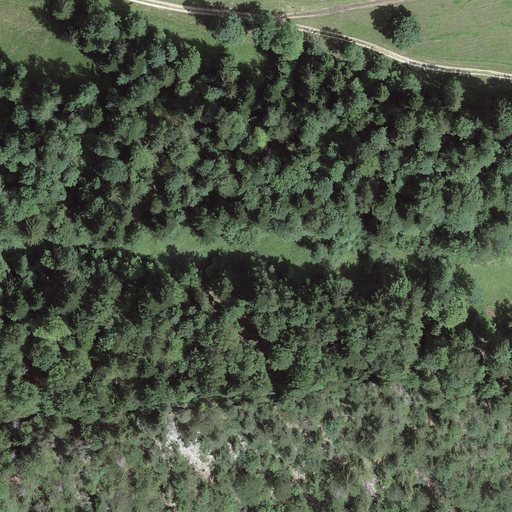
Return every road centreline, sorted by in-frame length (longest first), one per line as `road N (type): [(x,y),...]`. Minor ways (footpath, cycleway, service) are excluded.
road 1 (track): [(511,76),(435,68),(269,18),(145,0)]
road 2 (track): [(392,0),(269,18)]
